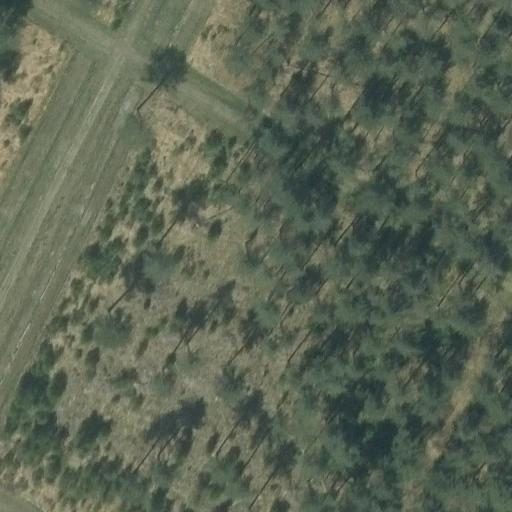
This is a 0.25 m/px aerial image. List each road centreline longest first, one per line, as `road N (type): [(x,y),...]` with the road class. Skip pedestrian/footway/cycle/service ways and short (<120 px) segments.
road 1 (track): [(47,0),(511,282)]
road 2 (track): [(137,0),(0,279)]
